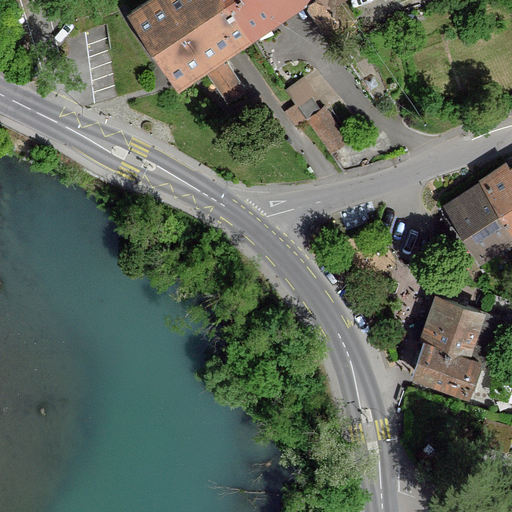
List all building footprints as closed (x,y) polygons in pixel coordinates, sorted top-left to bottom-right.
[(140,0),(130,6),(179,79),(196,67),(211,74),(221,51),(297,0),(140,0)] [(308,0),(331,33),(358,17),(346,0),(308,0)] [(221,51),(211,74),(228,93),(242,84),(221,51)] [(315,90),(304,75),(286,87),(297,102),(310,93),(315,90)] [(310,93),(297,102),(287,110),(297,123),(308,116),(320,107),(310,93)] [(320,107),(308,116),(332,149),(348,137),(324,104),(320,107)] [(485,179),(442,206),(479,266),(511,246),(511,168),(511,169),(507,162),(483,176),(485,179)] [(476,308),(436,297),(423,337),(425,336),(411,381),(469,402),(485,356),(472,353),(489,312),(476,308)] [(430,441),(417,453),(437,474),(450,462),(430,441)] [(511,511),(511,494),(493,511),(511,511)]
